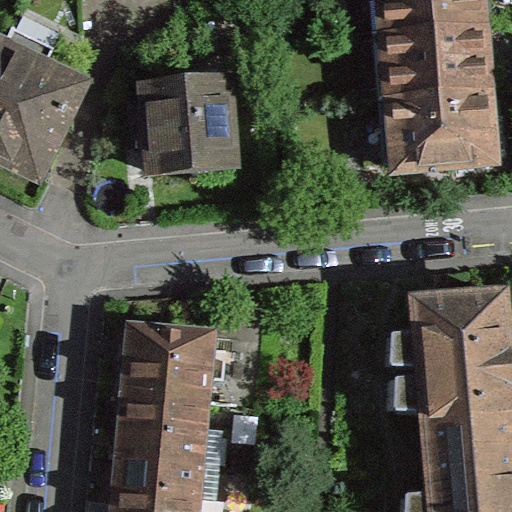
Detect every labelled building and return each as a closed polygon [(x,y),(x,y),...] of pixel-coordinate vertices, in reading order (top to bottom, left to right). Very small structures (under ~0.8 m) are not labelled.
[(488,0),(369,0),(370,9),(373,8),(373,6),(383,5),(386,37),(481,29),(481,24),(490,15),(488,0)] [(379,71),(389,69),(392,101),(486,93),(486,89),(496,80),(494,64),(483,57),(482,47),(481,29),(386,37),(373,38),(376,72),(379,71)] [(80,88),(2,50),(0,53),(0,158),(36,176),(80,88)] [(225,85),(145,92),(152,172),(171,171),(191,169),(191,171),(200,178),(221,176),(227,168),(227,166),(232,165),(225,85)] [(488,113),(486,93),(392,101),(397,171),(492,163),(492,157),(505,156),(502,119),(489,121),(488,113)] [(511,357),(509,357),(504,297),(414,305),(427,456),(511,448),(511,357)] [(126,383),(125,395),(206,403),(212,337),(131,330),(126,383)] [(121,445),(119,460),(200,467),(206,403),(125,395),(121,445)] [(511,511),(511,448),(427,456),(431,511),(511,511)] [(114,511),(195,511),(200,467),(119,460),(115,511),(114,511)]
